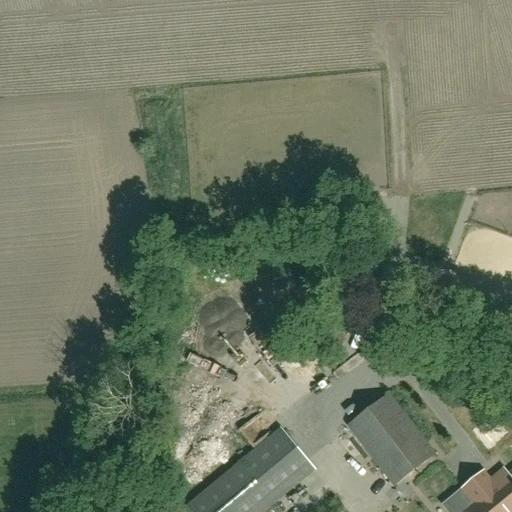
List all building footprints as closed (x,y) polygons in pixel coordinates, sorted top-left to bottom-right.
[(341,352),(358,308),(323,295),(322,297),(314,294),(306,313),(315,316),(306,339),(341,352)] [(395,487),(436,456),(389,396),(349,427),(395,487)] [(493,417),(481,423),(497,455),(511,447),(511,431),(511,429),(501,434),(493,417)] [(264,511),(313,472),(279,431),(185,509),(187,511),(264,511)] [(511,511),(511,474),(509,476),(505,471),(491,483),(483,473),(463,490),(475,504),(465,511),(511,511)]
